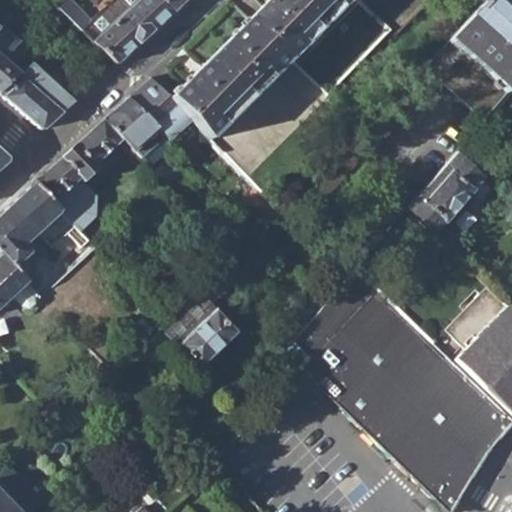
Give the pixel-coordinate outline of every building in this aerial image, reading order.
[(0,0),(0,23),(11,12),(5,6),(0,11),(0,0)] [(31,0),(43,11),(50,4),(46,0),(31,0)] [(68,0),(59,0),(53,6),(73,25),(115,64),(173,12),(160,0),(100,0),(84,15),(68,0)] [(160,0),(173,12),(185,0),(160,0)] [(267,0),(248,19),(329,96),(391,28),(361,0),(267,0)] [(361,0),(391,28),(398,35),(431,0),(361,0)] [(511,0),(485,0),(425,66),(445,84),(466,102),(484,119),(492,110),(511,88),(511,0)] [(248,19),(169,99),(182,113),(261,196),(343,110),(329,96),(248,19)] [(0,89),(18,73),(3,60),(18,44),(0,27),(0,89)] [(425,66),(358,139),(368,148),(378,157),(445,84),(425,66)] [(126,97),(147,119),(157,129),(159,133),(182,113),(169,99),(148,77),(126,97)] [(1,96),(38,129),(43,128),(61,113),(20,79),(1,96)] [(511,88),(492,110),(511,127),(511,88)] [(131,149),(133,151),(157,129),(147,119),(126,97),(102,119),(123,140),(131,149)] [(455,153),(484,119),(466,102),(447,123),(398,176),(408,185),(418,194),(455,153)] [(102,119),(32,183),(80,233),(95,219),(68,190),(80,180),(83,183),(99,169),(95,165),(123,140),(102,119)] [(358,139),(305,197),(315,206),(368,148),(358,139)] [(406,207),(433,233),(482,179),(455,153),(418,194),(406,207)] [(0,211),(0,255),(12,269),(32,251),(26,244),(38,233),(52,249),(63,238),(78,256),(91,245),(80,233),(32,183),(0,211)] [(406,207),(418,194),(408,185),(356,243),(366,252),(406,207)] [(262,225),(270,232),(284,220),(277,212),(262,225)] [(228,251),(237,260),(261,240),(249,227),(226,248),(228,251)] [(217,261),(225,271),(237,260),(228,251),(217,261)] [(241,281),(261,260),(251,251),(231,272),(241,281)] [(0,255),(0,305),(11,294),(24,307),(31,304),(31,297),(35,293),(12,269),(0,255)] [(446,511),(448,511),(479,462),(487,450),(500,433),(511,419),(511,416),(430,339),(354,265),(306,323),(329,344),(301,372),(321,391),(446,511)] [(105,374),(111,382),(119,376),(122,379),(167,339),(195,369),(232,333),(206,304),(234,280),(224,271),(105,374)] [(511,310),(484,283),(430,339),(511,416),(511,310)] [(0,380),(2,382),(11,373),(0,360),(0,380)] [(79,369),(93,384),(103,376),(89,360),(79,369)] [(301,372),(269,402),(289,422),(321,391),(301,372)] [(42,407),(54,419),(63,411),(52,398),(42,407)] [(0,468),(0,511),(33,511),(43,503),(6,463),(0,468)] [(193,511),(181,499),(167,511),(193,511)]
